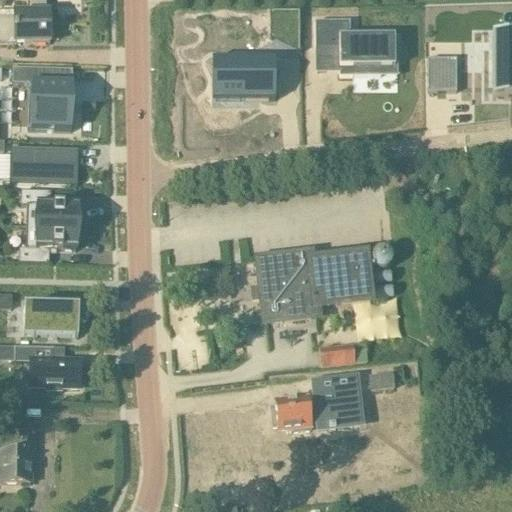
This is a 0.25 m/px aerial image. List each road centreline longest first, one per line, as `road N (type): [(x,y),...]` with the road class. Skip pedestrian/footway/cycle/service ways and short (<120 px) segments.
road 1 (residential): [(138,179),(511,136)]
road 2 (tertiary): [(142,511),(153,460),(138,179)]
road 3 (tertiary): [(138,179),(135,0)]
